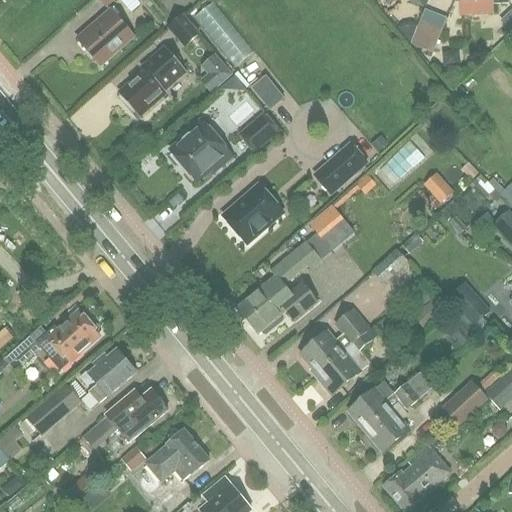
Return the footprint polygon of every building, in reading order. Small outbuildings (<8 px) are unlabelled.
[(38,0),(51,15),(68,0),(74,8),(83,0),(38,0)] [(99,0),(107,8),(116,0),(120,0),(131,12),(140,3),(137,0),(99,0)] [(134,38),(111,11),(77,39),(100,66),(134,38)] [(437,43),(448,20),(427,11),(416,34),(437,43)] [(201,34),(184,14),(168,28),(185,48),(201,34)] [(398,29),(410,44),(418,25),(411,23),(403,24),(398,29)] [(140,68),(144,73),(120,93),(140,116),(165,94),(165,93),(187,73),(164,47),(140,68)] [(461,67),(459,51),(443,52),(444,69),(461,67)] [(218,86),(231,75),(214,55),(201,66),(218,86)] [(285,99),(266,76),(251,88),(270,111),(285,99)] [(256,155),(281,133),(263,114),(238,136),(256,155)] [(232,156),(202,122),(185,137),(186,138),(170,152),(197,183),(211,171),(212,173),(232,156)] [(371,144),(378,152),(387,144),(380,136),(371,144)] [(350,143),(313,176),(332,197),(369,165),(350,143)] [(468,163),(461,170),(471,181),(479,174),(468,163)] [(499,164),(492,171),(505,184),(511,177),(499,164)] [(444,197),(460,183),(443,165),(428,178),(444,197)] [(376,185),(366,174),(355,185),(365,195),(376,185)] [(511,183),(505,190),(500,195),(511,207),(511,183)] [(259,186),(226,216),(249,243),(282,213),(259,186)] [(511,214),(509,211),(493,225),(511,245),(511,214)] [(327,245),(348,226),(339,215),(317,233),(327,245)] [(466,228),(456,216),(449,222),(460,234),(466,228)] [(409,255),(422,243),(416,236),(402,248),(409,255)] [(306,243),(286,259),(299,274),(307,267),(311,271),(322,262),(306,243)] [(384,285),(408,263),(397,250),(372,272),(384,285)] [(299,274),(286,259),(270,272),(275,277),(237,308),(248,322),(287,290),(284,286),(299,274)] [(290,294),(287,290),(248,322),(259,335),(286,313),(295,323),(319,304),(302,284),(290,294)] [(459,309),(475,295),(466,284),(450,298),(459,309)] [(437,299),(422,313),(433,325),(447,311),(437,299)] [(342,335),(335,341),(328,333),(301,356),(317,376),(344,352),(353,345),(367,333),(371,330),(352,309),(334,326),(342,335)] [(48,336),(47,337),(57,349),(49,357),(60,369),(68,362),(69,362),(99,336),(96,333),(97,328),(92,322),(88,323),(82,317),(79,313),(58,332),(56,329),(48,336)] [(472,338),(458,321),(447,330),(461,347),(472,338)] [(40,327),(4,358),(15,370),(41,347),(38,344),(47,337),(48,336),(40,327)] [(367,333),(353,345),(360,353),(374,340),(367,333)] [(99,404),(107,397),(136,373),(117,351),(107,359),(104,355),(96,362),(99,366),(89,375),(87,372),(80,378),(88,388),(95,382),(97,385),(88,393),(99,404)] [(344,352),(317,376),(333,395),(361,372),(344,352)] [(500,411),(511,399),(511,369),(510,368),(483,393),(500,411)] [(471,382),(432,418),(449,437),(489,400),(482,393),(500,377),(494,371),(476,387),(471,382)] [(420,373),(386,400),(377,388),(347,414),(364,434),(427,381),(420,373)] [(427,381),(364,434),(381,455),(411,430),(403,420),(408,416),(405,411),(433,389),(427,381)] [(42,438),(82,403),(65,383),(25,418),(42,438)] [(115,426),(129,414),(143,431),(167,411),(152,392),(137,404),(130,395),(106,415),(115,426)] [(161,484),(175,472),(183,482),(192,475),(192,476),(210,461),(185,430),(166,446),(167,446),(145,464),(161,484)] [(408,464),(412,468),(403,475),(402,473),(384,488),(403,511),(410,511),(425,500),(423,498),(451,473),(428,446),(408,464)] [(132,472),(147,459),(137,447),(122,460),(132,472)] [(0,448),(0,469),(10,461),(0,448)] [(249,511),(251,510),(225,479),(204,497),(209,504),(200,511),(199,511),(249,511)] [(80,481),(69,491),(76,499),(87,489),(80,481)]
